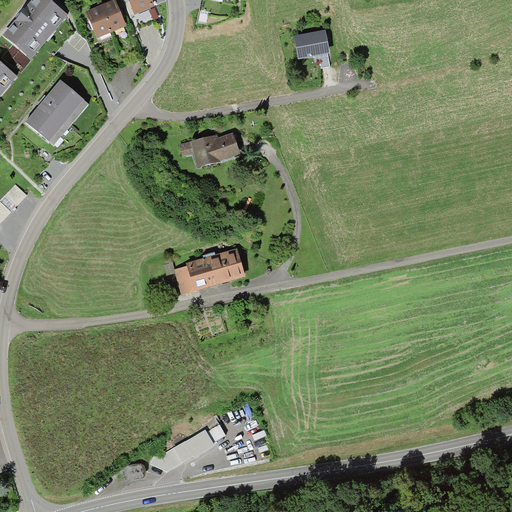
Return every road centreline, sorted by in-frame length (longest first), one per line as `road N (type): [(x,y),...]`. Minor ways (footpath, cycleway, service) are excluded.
road 1 (residential): [(511,239),(140,315),(3,326)]
road 2 (primary): [(77,511),(511,434)]
road 3 (unclassified): [(177,0),(165,66),(42,216),(18,265),(3,326)]
road 4 (unclassified): [(3,326),(3,394),(35,511)]
